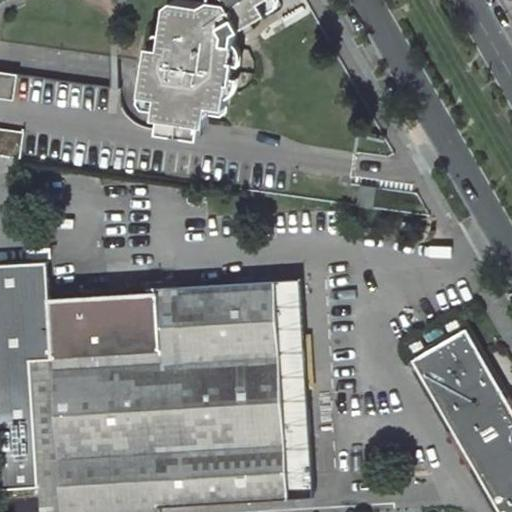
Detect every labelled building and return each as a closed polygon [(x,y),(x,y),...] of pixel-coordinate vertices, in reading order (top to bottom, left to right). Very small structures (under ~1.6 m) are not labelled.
[(228,109),(237,34),(243,36),(265,23),(261,16),(270,10),(263,0),(207,0),(203,2),(187,0),(174,0),(169,3),(165,32),(162,51),(149,49),(148,61),(143,98),(161,101),(159,119),(164,120),(162,135),(203,140),(205,126),(211,127),(214,108),(228,109)] [(118,57),(139,60),(143,34),(3,16),(0,37),(0,41),(111,56),(118,57)] [(0,98),(14,100),(16,74),(0,71),(0,98)] [(16,74),(14,100),(115,115),(119,91),(16,74)] [(0,154),(6,156),(19,157),(22,158),(23,153),(26,133),(0,128),(0,154)] [(374,207),(377,187),(360,184),(357,204),(374,207)] [(159,511),(160,505),(262,499),(262,497),(288,496),(275,280),(157,287),(158,292),(51,298),(48,260),(0,262),(0,449),(2,486),(43,483),(44,495),(44,511),(159,511)] [(511,511),(511,402),(470,330),(420,359),(506,511),(511,511)]
